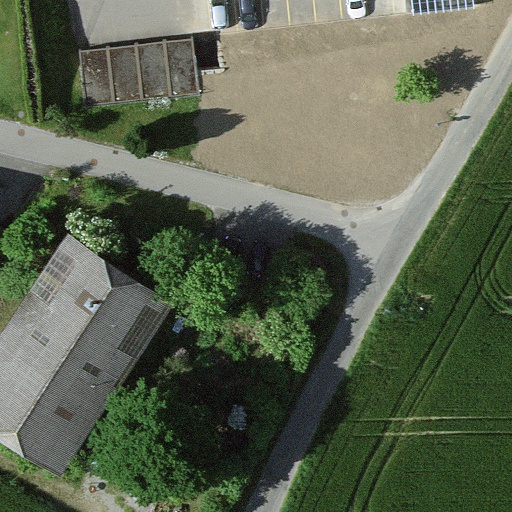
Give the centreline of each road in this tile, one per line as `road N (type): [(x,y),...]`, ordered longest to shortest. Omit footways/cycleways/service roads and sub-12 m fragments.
road 1 (residential): [(407,238),(0,140)]
road 2 (residential): [(407,238),(274,511)]
road 3 (residential): [(511,45),(407,238)]
